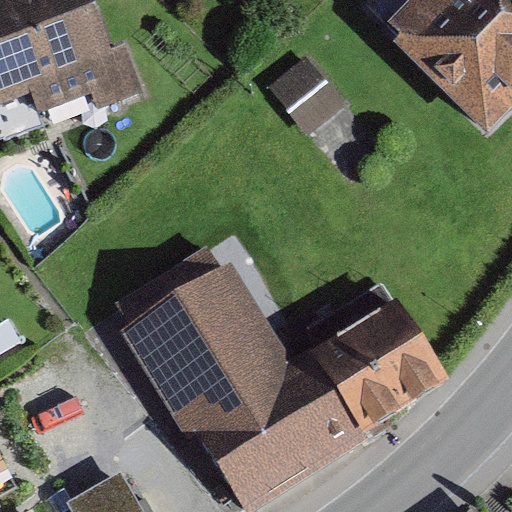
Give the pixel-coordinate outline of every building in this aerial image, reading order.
[(92,0),(0,0),(0,104),(23,96),(31,117),(79,99),(88,121),(148,97),(128,45),(113,51),(92,0)] [(511,0),(374,0),(373,1),(401,29),(384,46),(477,139),(511,104),(511,0)] [(345,106),(309,64),(277,91),(313,134),(345,106)] [(285,369),(214,253),(115,313),(237,511),(248,511),(447,391),(393,303),(285,369)] [(139,511),(121,479),(71,507),(73,511),(139,511)]
